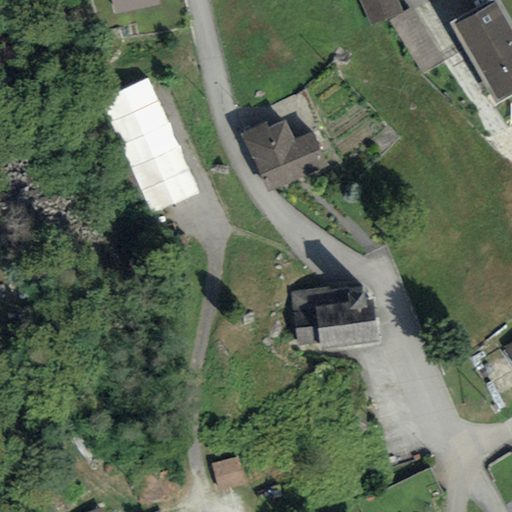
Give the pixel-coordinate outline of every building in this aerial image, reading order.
[(157,0),(113,0),(116,11),(157,1),(157,0)] [(399,0),(361,0),(373,23),(404,9),(399,0)] [(511,19),(501,0),(482,0),(452,17),(496,96),(511,87),(511,19)] [(199,193),(147,77),(101,97),(154,213),(199,193)] [(264,121),(243,130),(268,188),(327,163),(312,127),(292,136),(284,117),(265,125),(264,121)] [(370,278),(289,291),(298,344),(320,341),(320,345),(379,335),(370,278)] [(238,456),(210,463),(217,490),(245,483),(238,456)] [(175,464),(137,475),(144,500),(182,489),(175,464)]
